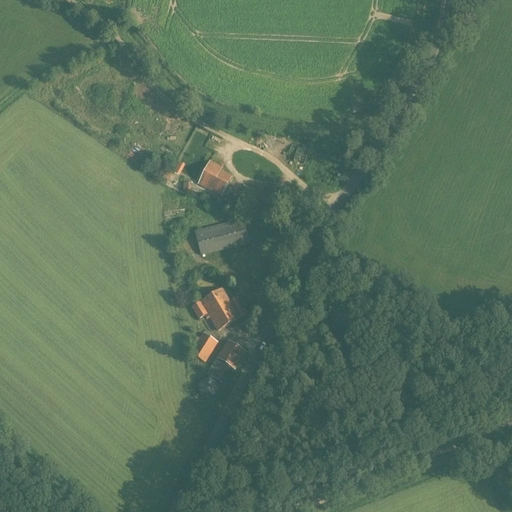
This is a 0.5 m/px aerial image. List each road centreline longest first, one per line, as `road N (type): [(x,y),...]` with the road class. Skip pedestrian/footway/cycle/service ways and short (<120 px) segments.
road 1 (tertiary): [(175,511),(297,272),(423,76),(437,49),(442,0)]
road 2 (track): [(292,511),(511,420)]
